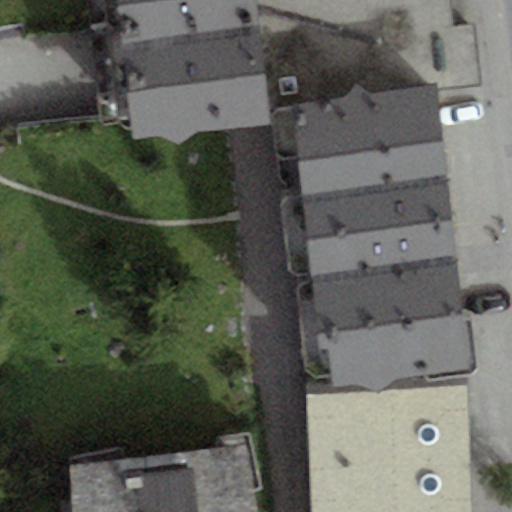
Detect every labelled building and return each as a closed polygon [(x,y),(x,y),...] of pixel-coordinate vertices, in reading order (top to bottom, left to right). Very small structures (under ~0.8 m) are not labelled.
[(266,112),(251,0),(114,0),(132,137),(270,120),(266,112)] [(251,0),(266,112),(291,108),(437,92),(483,85),(475,22),(453,25),(450,0),(251,0)] [(469,368),(437,92),(291,108),(319,349),(331,348),(335,384),(460,369),(469,368)] [(335,384),(319,385),(324,511),(467,511),(460,369),(335,384)] [(256,511),(243,447),(69,462),(73,511),(256,511)]
